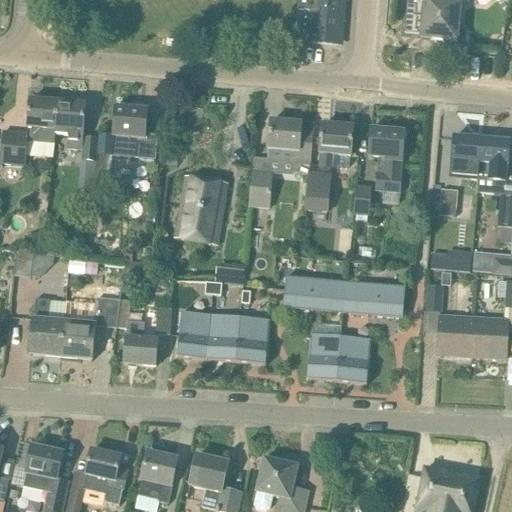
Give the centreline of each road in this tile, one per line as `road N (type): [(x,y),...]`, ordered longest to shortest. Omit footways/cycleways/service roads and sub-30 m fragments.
road 1 (residential): [(0,398),(505,426)]
road 2 (residential): [(362,86),(27,56)]
road 3 (residential): [(511,101),(362,86)]
